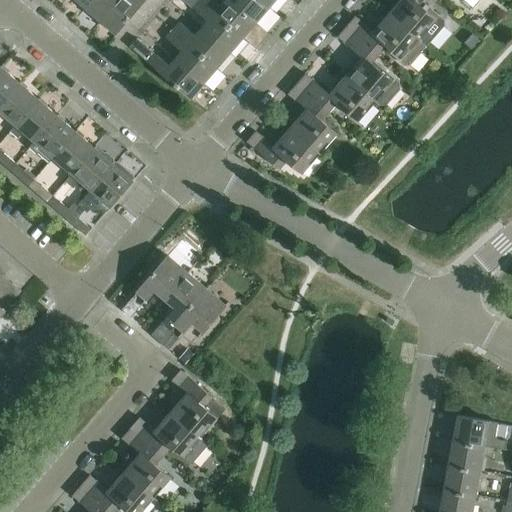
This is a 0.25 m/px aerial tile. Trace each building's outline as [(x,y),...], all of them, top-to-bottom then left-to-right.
[(74,0),(85,9),(93,0),(74,0)] [(93,0),(85,9),(101,22),(119,0),(93,0)] [(119,0),(101,22),(116,36),(147,0),(119,0)] [(214,0),(200,0),(200,1),(244,38),(257,23),(229,0),(226,0),(221,6),(214,0)] [(260,0),(229,0),(257,23),(270,8),(260,0)] [(401,0),(390,14),(421,40),(427,46),(444,26),(444,20),(425,4),(428,0),(401,0)] [(200,1),(193,8),(208,21),(202,29),(231,53),(244,38),(200,1)] [(356,17),(347,26),(381,55),(386,49),(406,66),(412,65),(427,46),(421,40),(390,14),(374,32),(356,17)] [(181,23),(174,31),(218,69),(231,53),(202,29),(196,36),(181,23)] [(347,26),(338,37),(362,58),(346,76),(377,102),(380,105),(387,104),(400,89),(400,82),(376,61),(381,55),(347,26)] [(174,31),(166,40),(181,53),(176,59),(205,84),(218,69),(174,31)] [(137,39),(131,47),(191,99),(205,84),(176,59),(169,66),(137,39)] [(0,68),(0,107),(19,85),(0,68)] [(305,75),(297,84),(331,113),(338,104),(360,123),(377,102),(346,76),(330,96),(305,75)] [(297,84),(289,94),(307,110),(290,129),(321,155),(338,135),(323,122),(331,113),(297,84)] [(19,85),(0,107),(0,112),(15,126),(16,126),(38,101),(19,85)] [(15,126),(10,131),(19,138),(23,133),(34,142),(35,143),(57,117),(38,101),(16,126),(15,126)] [(34,142),(29,148),(37,154),(38,153),(50,163),(54,159),(76,133),(57,117),(35,143),(34,142)] [(257,131),(248,141),(281,170),(288,162),(304,175),(321,155),(290,129),(275,147),(257,131)] [(76,133),(54,159),(72,174),(73,175),(94,150),(76,133)] [(72,174),(66,182),(74,188),(80,181),(91,191),(113,166),(113,165),(115,163),(114,160),(106,153),(103,154),(102,156),(94,150),(73,175),(72,174)] [(3,155),(0,158),(0,163),(10,172),(16,165),(3,155)] [(91,191),(78,205),(85,211),(88,213),(92,209),(93,211),(96,212),(100,212),(105,212),(107,211),(110,207),(111,208),(133,183),(132,182),(134,180),(134,177),(126,170),(123,170),(121,172),(113,166),(91,191)] [(22,170),(16,177),(29,188),(35,181),(22,170)] [(41,187),(35,194),(48,205),(54,198),(41,187)] [(60,203),(54,209),(66,221),(72,214),(60,203)] [(78,219),(72,226),(85,237),(91,230),(78,219)] [(137,293),(123,310),(132,317),(156,290),(166,299),(189,273),(169,256),(137,293)] [(167,319),(153,335),(161,342),(207,289),(189,273),(166,299),(176,308),(167,319)] [(3,277),(0,280),(0,297),(12,284),(3,277)] [(12,284),(0,297),(0,308),(5,312),(5,311),(21,293),(12,284)] [(207,289),(161,342),(169,350),(193,322),(204,331),(226,305),(207,289)] [(189,349),(180,358),(186,365),(195,355),(189,349)] [(188,394),(172,413),(202,439),(219,419),(206,408),(214,399),(181,371),(172,381),(188,394)] [(140,418),(131,428),(164,456),(172,447),(185,459),(202,439),(172,413),(155,432),(140,418)] [(511,425),(459,416),(454,441),(486,447),(488,433),(511,437),(511,431),(511,425)] [(131,428),(122,439),(140,454),(125,473),(155,499),(172,479),(156,465),(164,456),(131,428)] [(454,441),(449,465),(481,471),(486,447),(454,441)] [(449,465),(445,490),(476,496),(481,471),(449,465)] [(90,476),(82,486),(111,511),(143,511),(155,499),(125,473),(108,492),(90,476)] [(111,511),(82,486),(72,496),(90,511),(111,511)] [(445,490),(440,511),(473,511),(476,496),(445,490)]
